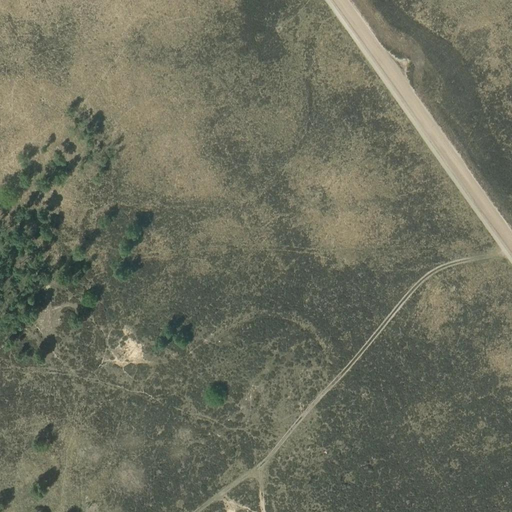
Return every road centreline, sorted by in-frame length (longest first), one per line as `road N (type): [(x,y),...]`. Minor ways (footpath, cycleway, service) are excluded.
road 1 (track): [(511,252),(426,275),(258,470)]
road 2 (track): [(338,0),(511,243)]
